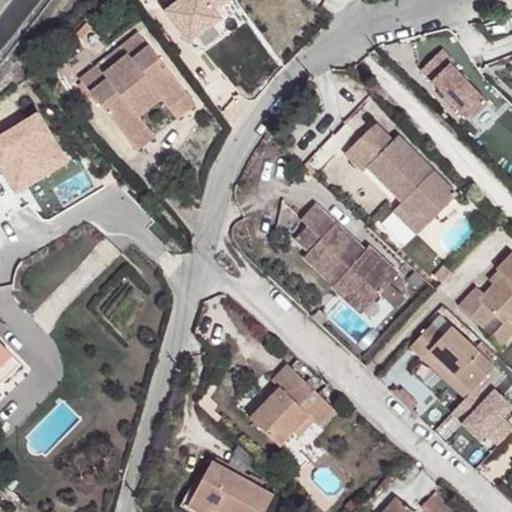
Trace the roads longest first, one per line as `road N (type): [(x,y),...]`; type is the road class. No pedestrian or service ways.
road 1 (residential): [(494,511),(204,266)]
road 2 (residential): [(431,0),(344,36),(241,139),(220,179),(204,266)]
road 3 (residential): [(204,266),(123,511)]
road 4 (unknown): [(346,383),(511,241)]
